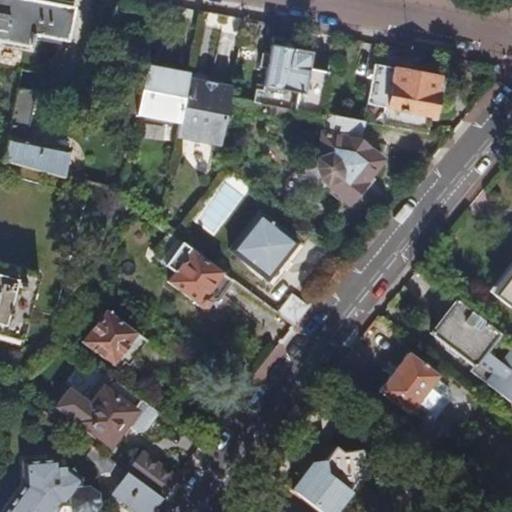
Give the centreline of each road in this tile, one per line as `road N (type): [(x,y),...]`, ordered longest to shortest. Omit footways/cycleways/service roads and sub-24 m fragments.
road 1 (residential): [(194,511),(511,107)]
road 2 (unclassified): [(511,42),(292,0)]
